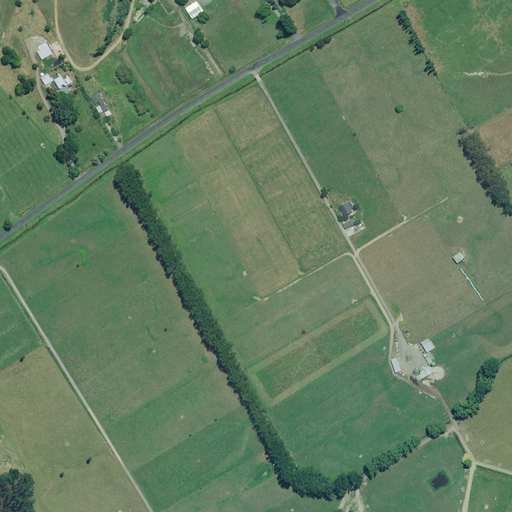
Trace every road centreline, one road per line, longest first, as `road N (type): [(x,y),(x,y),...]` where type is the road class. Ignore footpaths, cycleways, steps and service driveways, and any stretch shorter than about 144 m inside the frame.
road 1 (unclassified): [(0,237),(189,104),(373,0)]
road 2 (track): [(438,394),(394,373),(392,327),(349,253),(263,300)]
road 3 (track): [(132,0),(125,28),(90,68),(76,69),(57,33),(56,0)]
road 4 (track): [(511,474),(472,462),(431,380)]
